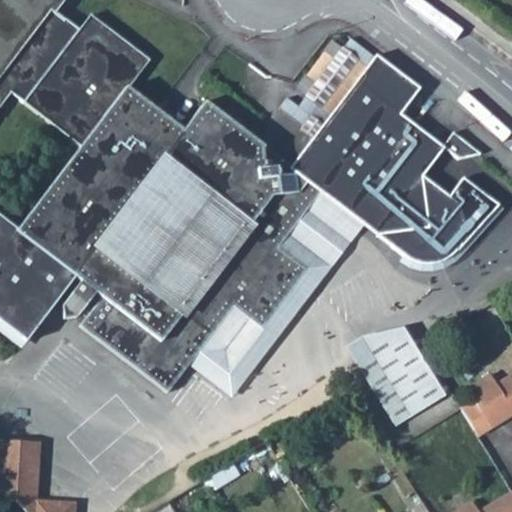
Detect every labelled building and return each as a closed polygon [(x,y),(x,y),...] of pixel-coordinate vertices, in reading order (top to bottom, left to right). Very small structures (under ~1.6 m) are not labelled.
[(74,276),(79,280),(61,305),(63,318),(76,316),(94,292),(100,296),(79,325),(166,391),(187,363),(198,348),(227,368),(304,269),(275,247),(318,191),(360,222),(412,261),(423,264),(433,264),(444,261),(450,257),(459,248),(494,205),(461,179),(445,195),(421,176),(442,149),(439,146),(396,114),(416,88),(375,57),(289,167),(291,171),(291,177),(280,177),(277,174),(276,170),(264,171),(253,162),(264,148),(205,103),(183,131),(127,89),(149,61),(91,16),(80,30),(57,13),(66,0),(0,0),(0,322),(24,341),(74,276)] [(331,36),(322,47),(351,70),(359,59),(331,36)] [(316,55),(308,66),(337,88),(346,78),(316,55)] [(220,59),(212,70),(262,107),(270,96),(220,59)] [(302,74),(294,84),(323,106),(332,96),(302,74)] [(450,133),(439,146),(442,149),(456,159),(477,154),(450,133)] [(289,167),(264,148),(253,162),(264,171),(276,170),(277,174),(280,177),(291,177),(291,171),(289,167)] [(318,191),(275,247),(304,269),(227,368),(198,348),(187,363),(230,396),(318,279),(360,222),(318,191)] [(360,334),(342,346),(394,426),(442,397),(399,327),(360,334)] [(471,399),(459,407),(459,408),(476,435),(511,413),(511,373),(495,384),(488,374),(464,388),(471,399)] [(0,439),(0,498),(13,499),(23,511),(72,511),(72,502),(34,500),(36,443),(0,439)] [(235,459),(206,477),(213,488),(241,470),(235,459)] [(511,511),(511,493),(511,491),(478,511),(472,501),(454,511),(511,511)] [(171,511),(165,502),(149,511),(171,511)]
